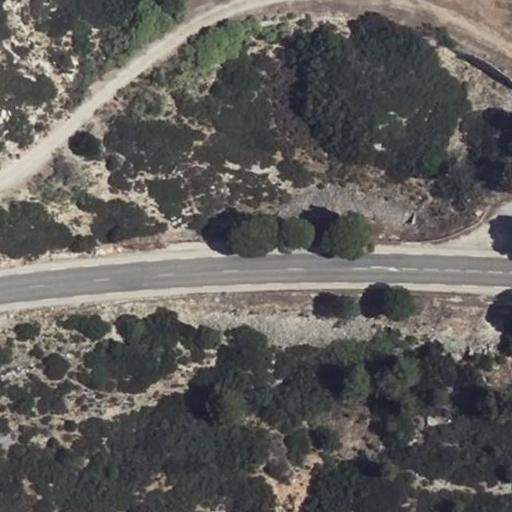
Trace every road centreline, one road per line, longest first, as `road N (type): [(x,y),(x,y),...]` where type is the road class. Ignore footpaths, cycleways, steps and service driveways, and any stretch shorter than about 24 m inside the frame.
road 1 (primary): [(511,273),(284,270),(0,293)]
road 2 (track): [(0,178),(39,155),(121,76),(215,12),(290,0)]
road 3 (track): [(393,0),(511,38)]
